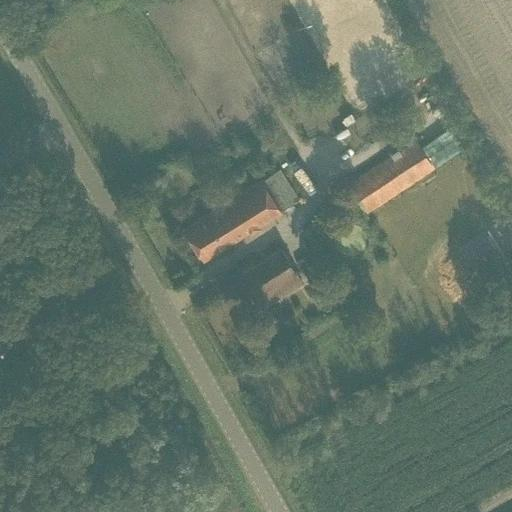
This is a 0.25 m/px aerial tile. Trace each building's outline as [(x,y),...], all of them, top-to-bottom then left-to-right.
[(351,112),(341,119),(345,126),(355,118),(351,112)] [(433,157),(449,149),(445,141),(457,135),(454,127),(425,141),(433,157)] [(352,175),(345,180),(366,211),(432,168),(434,166),(415,138),(355,178),(352,175)] [(280,169),(200,216),(183,227),(202,258),(219,247),(299,200),(280,169)] [(280,246),(238,273),(260,307),(301,281),(280,246)] [(305,264),(301,266),(307,277),(327,265),(319,252),(304,261),(305,264)] [(0,350),(58,322),(45,298),(0,319),(0,350)]
